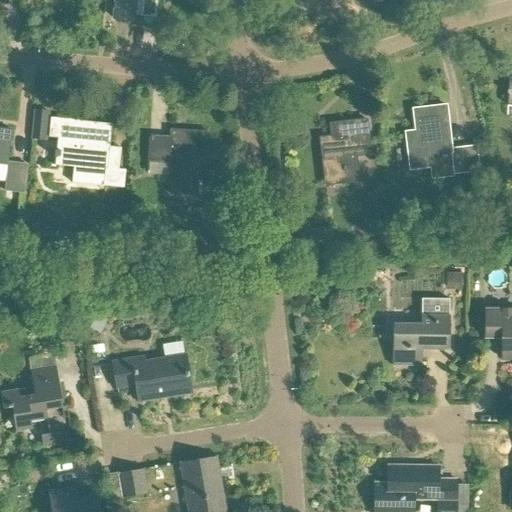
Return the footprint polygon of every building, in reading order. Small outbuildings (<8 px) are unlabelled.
[(114,0),(113,19),(133,21),(135,0),(114,0)] [(417,133),(407,134),(411,170),(432,168),(433,179),(454,177),(454,176),(481,173),(478,148),(449,152),(445,108),(414,112),(417,133)] [(50,114),(36,113),(33,141),(47,143),(50,114)] [(110,125),(53,120),(51,138),(59,138),(57,151),(54,151),(54,158),(57,158),(56,165),(76,167),(74,183),(124,188),(125,172),(118,171),(121,148),(108,147),(110,125)] [(371,155),(367,122),(336,125),(337,139),(321,140),(326,184),(357,181),(354,157),(371,155)] [(0,161),(8,163),(11,131),(0,130),(0,161)] [(148,161),(168,163),(167,173),(179,173),(181,194),(197,192),(199,196),(202,195),(199,163),(206,163),(208,133),(171,130),(170,138),(150,136),(148,161)] [(5,183),(4,192),(24,194),(27,165),(8,163),(7,166),(6,177),(5,183)] [(331,228),(306,232),(308,247),(332,243),(331,242),(334,241),(331,228)] [(25,244),(36,244),(36,229),(25,229),(25,244)] [(192,235),(180,235),(180,246),(192,246),(192,235)] [(446,274),(446,291),(462,291),(462,274),(446,274)] [(215,301),(235,299),(234,288),(214,290),(215,301)] [(75,299),(62,300),(64,316),(77,314),(75,299)] [(511,311),(485,311),(485,338),(501,338),(501,361),(511,360),(511,311)] [(96,316),(90,327),(101,333),(107,321),(96,316)] [(448,352),(448,317),(420,316),(420,325),(392,325),(392,367),(421,367),(421,351),(448,352)] [(190,395),(184,357),(144,364),(144,358),(112,363),(116,389),(135,386),(138,403),(190,395)] [(17,391),(0,393),(3,411),(11,409),(15,434),(32,431),(31,423),(46,420),(48,436),(40,437),(42,446),(71,441),(67,416),(63,417),(55,368),(30,372),(34,396),(18,399),(17,391)] [(225,511),(218,465),(216,457),(178,464),(186,511),(225,511)] [(374,485),(373,511),(412,511),(412,500),(436,501),(436,511),(455,511),(455,486),(456,480),(438,480),(438,468),(387,468),(387,485),(374,485)] [(148,495),(144,469),(107,475),(111,501),(148,495)] [(76,498),(74,487),(47,492),(50,511),(99,511),(96,495),(76,498)]
